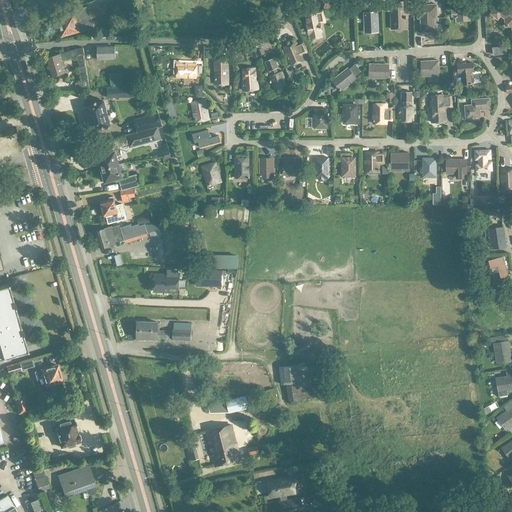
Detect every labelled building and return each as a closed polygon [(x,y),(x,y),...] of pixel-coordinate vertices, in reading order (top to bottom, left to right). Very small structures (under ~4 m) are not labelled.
[(338,6),(336,0),(322,0),(324,9),(338,6)] [(455,10),(452,10),(452,17),(456,17),(456,21),(470,20),(468,0),(455,1),(455,10)] [(511,10),(508,7),(498,0),(496,0),(491,6),(491,7),(494,10),(490,14),(492,15),(498,20),(501,17),(505,20),(505,28),(511,27),(511,10)] [(405,29),(405,15),(404,2),(403,2),(391,3),(391,13),(390,13),(390,29),(405,29)] [(89,8),(90,11),(91,18),(108,14),(106,4),(89,8)] [(420,19),(434,18),(437,18),(436,4),(417,5),(417,19),(420,19)] [(321,32),(319,23),(317,13),(316,13),(316,10),(305,12),(308,24),(307,25),(308,34),(309,34),(311,40),(321,37),(320,32),(321,32)] [(91,18),(90,11),(58,20),(62,35),(94,26),(91,18)] [(378,12),(364,13),(364,32),(378,32),(378,12)] [(434,32),(434,18),(420,19),(421,32),(434,32)] [(303,60),(301,55),(297,45),(296,42),(283,47),(290,65),(303,60)] [(255,47),(259,56),(264,54),(260,45),(255,47)] [(116,46),(97,46),(97,61),(116,60),(116,46)] [(78,56),(82,82),(76,83),(76,89),(89,88),(83,48),(76,49),(78,56)] [(76,57),(75,50),(46,57),(51,76),(66,72),(63,60),(76,57)] [(274,57),(265,61),(268,71),(271,70),(273,75),(268,76),(272,86),(273,86),(275,90),(286,86),(284,81),(285,81),(281,71),(277,73),(275,68),(278,67),(274,57)] [(227,59),(214,59),(215,84),(228,84),(227,59)] [(438,60),(421,61),(422,76),(439,75),(438,60)] [(99,62),(99,70),(116,70),(116,62),(99,62)] [(177,63),(176,77),(195,77),(196,63),(177,63)] [(472,63),(457,64),(458,73),(461,73),(462,85),(471,84),(473,84),(474,82),(474,78),(473,78),(471,78),(470,72),(473,72),(472,63)] [(369,64),(369,78),(388,78),(389,64),(369,64)] [(355,78),(355,77),(349,70),(347,68),(332,80),(340,91),(355,78)] [(244,81),(242,81),(243,90),(258,89),(257,80),(255,80),(254,69),(243,69),(244,81)] [(67,71),(68,79),(76,78),(75,70),(67,71)] [(203,86),(203,74),(198,74),(198,79),(177,79),(177,86),(203,86)] [(115,89),(115,84),(122,84),(122,81),(111,80),(111,89),(115,89)] [(126,89),(124,89),(108,90),(107,90),(107,98),(126,98),(126,97),(135,97),(135,86),(126,86),(126,89)] [(399,106),(399,117),(401,117),(401,122),(412,122),(412,117),(413,117),(413,107),(409,107),(409,102),(411,102),(411,92),(401,91),(401,101),(404,101),(404,106),(399,106)] [(446,122),(445,108),(444,97),(443,97),(443,95),(431,96),(431,102),(430,102),(431,123),(446,122)] [(472,105),(464,105),(465,118),(470,118),(470,120),(472,121),(475,121),(476,119),(476,117),(480,117),(479,109),(490,108),(489,98),(471,100),(472,105)] [(89,118),(107,113),(104,100),(102,101),(102,100),(100,99),(97,100),(96,102),(86,105),(86,107),(85,107),(84,109),(85,111),(86,113),(87,112),(89,118)] [(205,100),(191,102),(195,121),(208,119),(205,100)] [(357,104),(343,104),(343,124),(357,124),(357,104)] [(386,124),(386,121),(386,109),(386,104),(373,104),(373,124),(386,124)] [(327,109),(314,109),(314,128),(327,128),(327,109)] [(107,113),(89,118),(90,123),(89,124),(88,126),(89,128),(91,129),(92,129),(92,130),(103,127),(103,128),(105,130),(108,129),(109,127),(109,126),(110,126),(107,113)] [(159,113),(134,121),(137,133),(137,132),(152,129),(157,127),(160,126),(162,126),(159,113)] [(136,133),(126,135),(127,137),(129,144),(129,145),(130,147),(161,139),(157,127),(152,129),(137,132),(137,133),(136,133)] [(210,136),(208,130),(193,134),(195,143),(198,142),(200,147),(220,142),(218,136),(209,138),(209,136),(210,136)] [(127,137),(117,140),(119,147),(120,147),(129,144),(127,137)] [(107,154),(98,156),(100,162),(98,163),(100,170),(118,165),(116,156),(122,154),(120,147),(119,147),(117,140),(105,143),(107,154)] [(491,150),(474,151),(475,160),(478,159),(478,165),(475,165),(476,172),(493,171),(492,162),(488,162),(488,160),(491,160),(491,150)] [(378,152),(365,152),(365,172),(368,172),(368,176),(376,176),(376,172),(378,172),(378,164),(385,164),(385,153),(378,153),(378,152)] [(408,153),(391,153),(391,170),(408,170),(408,153)] [(328,157),(315,157),(315,178),(319,178),(319,182),(324,182),(324,178),(328,178),(328,157)] [(355,157),(341,157),(341,177),(355,177),(355,157)] [(248,158),(234,158),(235,178),(248,178),(248,158)] [(273,158),(259,158),(259,177),(273,177),(273,158)] [(301,158),(283,158),(283,175),(301,175),(301,158)] [(436,158),(422,158),(422,177),(436,177),(436,158)] [(466,160),(446,160),(446,174),(457,174),(457,179),(464,179),(464,174),(466,174),(466,160)] [(215,163),(202,167),(207,185),(220,181),(215,163)] [(118,165),(100,170),(101,175),(104,177),(105,182),(116,179),(116,181),(119,180),(122,190),(140,186),(137,175),(128,177),(126,171),(120,173),(118,165)] [(511,169),(501,170),(501,190),(511,189),(511,169)] [(134,189),(120,191),(122,203),(130,202),(129,198),(135,197),(134,189)] [(102,202),(101,202),(105,218),(106,217),(108,224),(127,219),(123,204),(117,206),(114,198),(114,196),(108,198),(109,199),(102,201),(102,202)] [(232,218),(233,228),(244,227),(244,217),(232,218)] [(121,227),(120,228),(124,241),(146,234),(147,234),(148,234),(159,231),(157,225),(145,225),(139,226),(138,225),(131,227),(130,225),(121,227)] [(117,243),(112,229),(112,227),(112,226),(96,231),(100,248),(117,243)] [(500,227),(488,229),(491,250),(503,248),(500,227)] [(206,255),(205,268),(237,269),(237,256),(206,255)] [(503,257),(489,261),(490,268),(498,266),(501,279),(508,277),(503,257)] [(178,271),(174,271),(168,271),(168,275),(155,275),(154,291),(178,292),(178,276),(178,271)] [(0,359),(3,359),(4,359),(4,358),(26,352),(27,352),(27,351),(22,334),(23,334),(21,330),(14,307),(15,307),(13,302),(8,286),(9,286),(8,285),(7,285),(0,287),(0,359)] [(502,303),(494,304),(495,310),(487,311),(489,327),(498,326),(497,322),(505,321),(502,303)] [(137,322),(136,338),(157,339),(157,338),(170,339),(170,331),(157,331),(157,323),(137,322)] [(191,330),(172,329),(172,341),(191,341),(191,330)] [(497,343),(495,343),(497,355),(499,354),(500,362),(511,360),(509,341),(506,341),(505,336),(496,338),(497,343)] [(308,363),(279,367),(281,385),(286,384),(289,402),(313,398),(308,363)] [(20,365),(7,369),(9,375),(22,372),(20,365)] [(62,381),(57,365),(42,370),(35,372),(39,387),(46,385),(46,386),(47,386),(49,392),(61,388),(60,382),(62,381)] [(511,369),(506,370),(507,374),(507,377),(496,379),(498,394),(511,391),(511,369)] [(274,388),(246,396),(249,409),(278,401),(274,388)] [(67,401),(65,395),(49,400),(50,406),(67,401)] [(28,412),(24,396),(14,398),(19,415),(28,412)] [(249,409),(246,396),(226,400),(228,413),(249,409)] [(208,405),(210,412),(210,414),(228,414),(225,401),(208,405)] [(507,432),(511,428),(511,403),(511,402),(504,408),(507,412),(497,419),(507,432)] [(492,415),(490,409),(484,412),(486,417),(492,415)] [(74,420),(55,425),(61,448),(80,442),(81,440),(80,436),(78,435),(76,428),(77,426),(76,422),(74,421),(74,420)] [(232,425),(207,431),(215,465),(240,459),(232,425)] [(511,434),(511,440),(503,447),(510,457),(511,455),(511,433),(511,434)] [(194,445),(186,447),(189,459),(197,457),(194,445)] [(250,456),(259,454),(257,448),(248,450),(250,456)] [(291,458),(280,461),(281,467),(292,464),(291,458)] [(88,466),(59,476),(66,496),(95,486),(88,466)] [(44,470),(33,473),(34,478),(40,493),(50,489),(45,475),(44,470)] [(279,511),(281,511),(290,511),(289,500),(286,501),(285,495),(296,493),(293,481),(286,482),(286,478),(276,479),(277,483),(268,485),(270,497),(280,496),(281,502),(278,502),(279,511)] [(0,511),(17,511),(7,495),(0,499),(0,511)] [(46,511),(41,498),(36,500),(30,502),(33,511),(46,511)]
